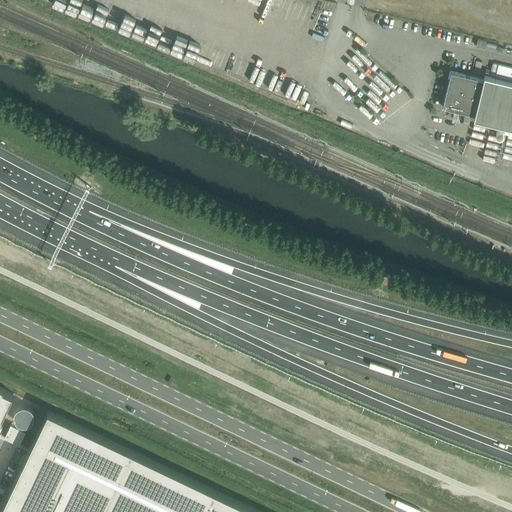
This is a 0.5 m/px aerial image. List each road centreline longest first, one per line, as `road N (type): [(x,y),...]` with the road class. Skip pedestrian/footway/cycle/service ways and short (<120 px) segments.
road 1 (secondary): [(416,511),(0,313)]
road 2 (motorway): [(511,377),(272,299),(108,229)]
road 3 (motorway): [(511,342),(313,291),(171,240),(108,229)]
road 4 (motorway): [(149,274),(259,344),(511,449)]
road 5 (secondary): [(0,341),(356,511)]
road 6 (motorway): [(149,274),(310,340),(511,405)]
road 7 (motorway): [(0,200),(149,274)]
road 8 (motorway): [(108,229),(0,173)]
